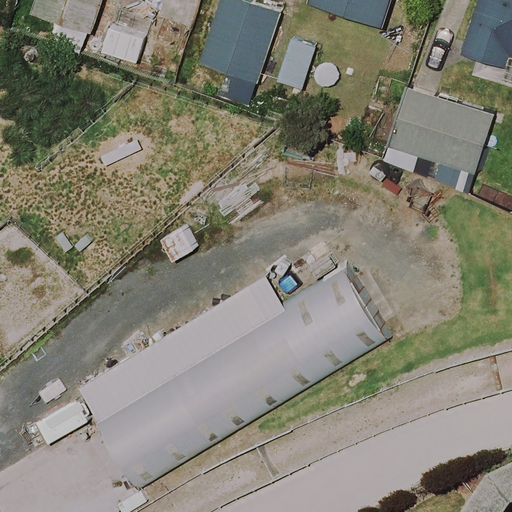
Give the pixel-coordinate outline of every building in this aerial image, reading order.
[(165,0),(161,14),(198,26),(206,0),(165,0)] [(281,11),(250,0),(226,0),(205,61),(257,79),(281,11)] [(313,0),(312,3),(384,27),(393,0),(313,0)] [(511,0),(481,0),(463,54),(510,69),(511,61),(511,0)] [(493,118),(409,90),(391,144),(474,173),(493,118)] [(352,266),(106,418),(146,484),(396,335),(352,266)] [(511,511),(511,470),(502,477),(489,489),(479,504),(475,511),(511,511)]
